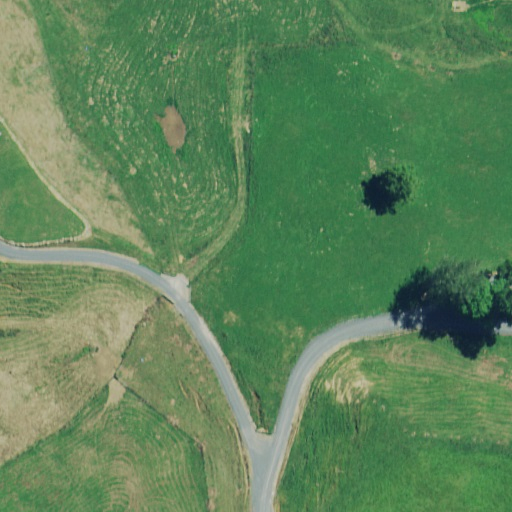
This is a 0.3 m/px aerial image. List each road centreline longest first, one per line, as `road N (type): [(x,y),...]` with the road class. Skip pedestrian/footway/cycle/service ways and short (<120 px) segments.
road 1 (track): [(0,246),(30,263),(129,242),(206,295),(253,343),(297,511)]
road 2 (track): [(511,329),(418,341),(380,366),(340,403),(317,450),(308,511)]
